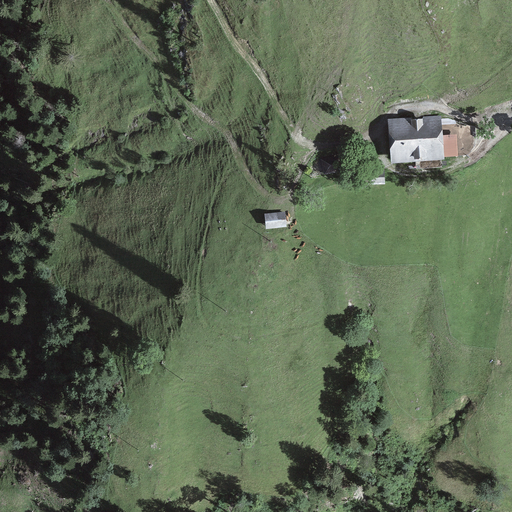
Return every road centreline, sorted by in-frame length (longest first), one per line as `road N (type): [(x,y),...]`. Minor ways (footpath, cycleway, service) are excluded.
road 1 (track): [(106,0),(188,101),(223,128),(265,194),(288,199),(374,164),(378,129)]
road 2 (track): [(211,0),(300,141),(329,145),(370,136)]
road 3 (track): [(511,119),(407,109),(370,136)]
road 4 (track): [(381,155),(406,172),(441,170),(476,154),(505,123)]
